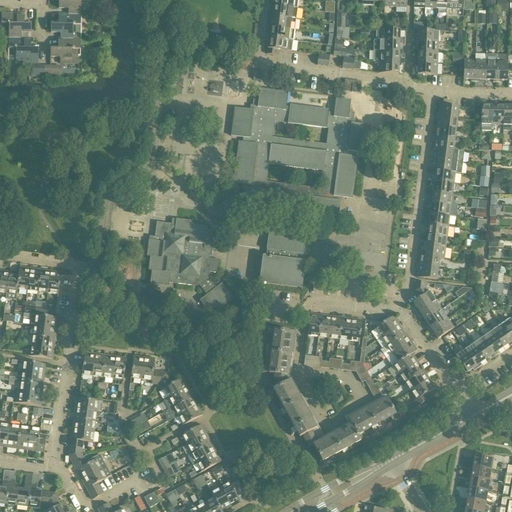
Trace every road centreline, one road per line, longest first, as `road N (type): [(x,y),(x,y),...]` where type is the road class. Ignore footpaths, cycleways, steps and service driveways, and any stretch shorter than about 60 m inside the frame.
road 1 (residential): [(52,465),(78,268),(0,260)]
road 2 (residential): [(403,310),(431,92)]
road 3 (residential): [(407,83),(259,61),(268,0)]
road 4 (residential): [(296,370),(325,428),(361,400),(348,377)]
